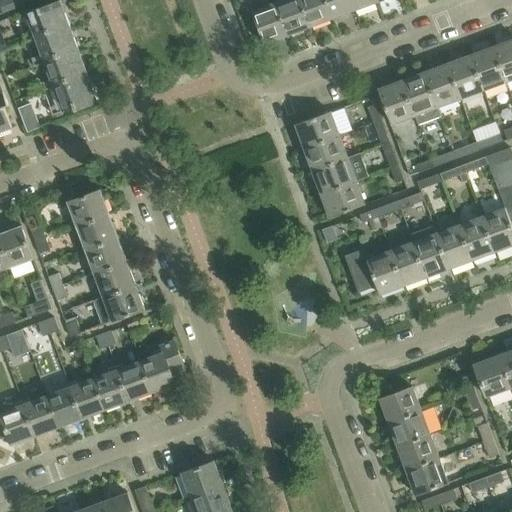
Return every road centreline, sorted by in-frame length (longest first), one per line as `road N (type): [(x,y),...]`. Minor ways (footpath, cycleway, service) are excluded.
road 1 (residential): [(0,498),(230,413),(131,141),(0,188)]
road 2 (residential): [(201,0),(230,75),(259,89),(504,0)]
road 3 (residential): [(371,511),(328,397),(336,369),(511,304)]
